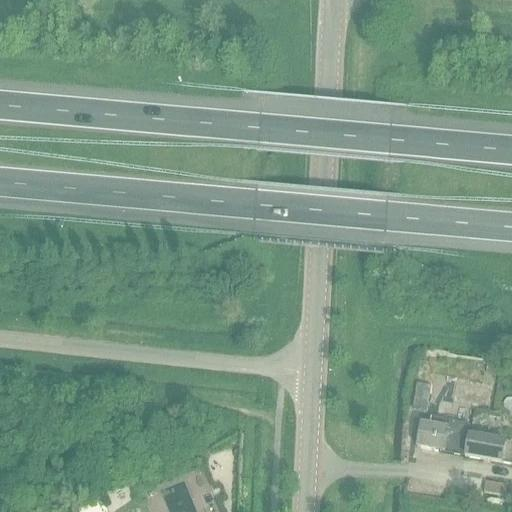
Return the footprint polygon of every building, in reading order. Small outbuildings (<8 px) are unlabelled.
[(425,412),(429,388),(417,385),(413,410),(425,412)] [(464,457),(468,437),(465,436),(467,426),(449,422),(447,430),(420,425),(416,449),(444,454),(451,455),(464,458),(464,457)] [(499,434),(511,435),(511,427),(501,425),(499,434)] [(511,444),(468,437),(464,457),(511,466),(511,444)] [(485,483),(483,494),(505,498),(507,487),(485,483)]
